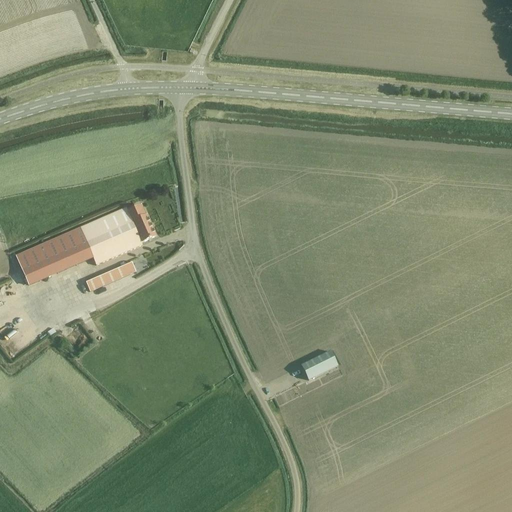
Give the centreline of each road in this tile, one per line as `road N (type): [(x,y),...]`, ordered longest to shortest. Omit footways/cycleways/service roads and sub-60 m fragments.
road 1 (unclassified): [(296,511),(295,475),(195,242),(181,128),(190,89)]
road 2 (secondary): [(511,114),(190,89)]
road 3 (secondary): [(0,123),(129,91)]
